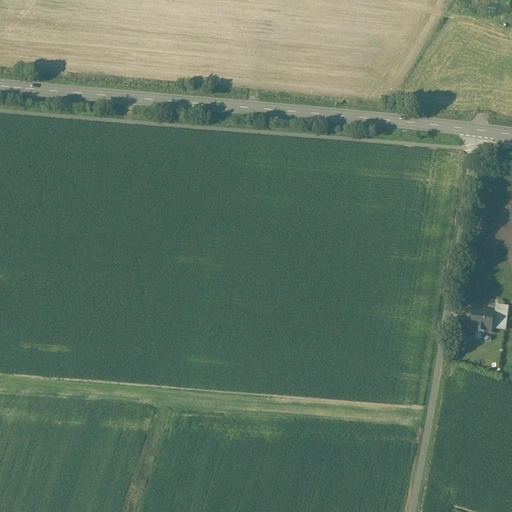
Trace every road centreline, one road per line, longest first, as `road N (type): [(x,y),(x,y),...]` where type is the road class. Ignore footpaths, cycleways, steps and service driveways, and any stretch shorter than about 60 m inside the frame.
road 1 (secondary): [(475,130),(0,86)]
road 2 (unclassified): [(475,130),(409,511)]
